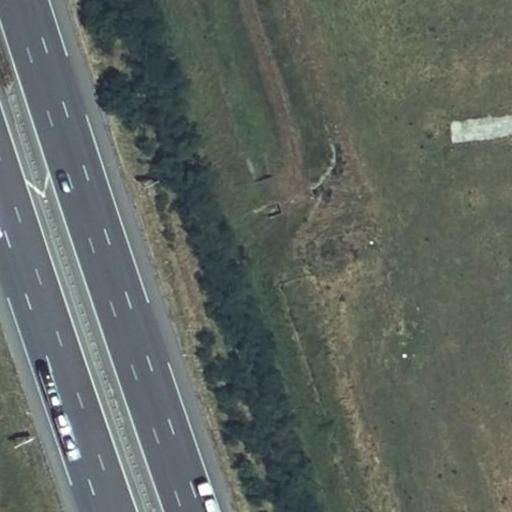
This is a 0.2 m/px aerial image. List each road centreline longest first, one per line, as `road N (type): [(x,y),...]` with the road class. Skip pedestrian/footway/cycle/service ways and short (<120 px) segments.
road 1 (motorway): [(193,511),(24,0)]
road 2 (motorway): [(0,177),(111,511)]
